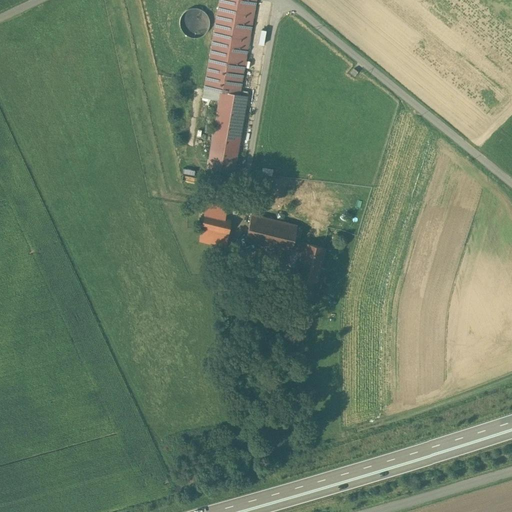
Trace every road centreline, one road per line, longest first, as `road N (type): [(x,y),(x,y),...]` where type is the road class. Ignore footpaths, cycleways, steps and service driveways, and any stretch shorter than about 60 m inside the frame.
road 1 (trunk): [(511,419),(204,511)]
road 2 (unclassified): [(285,0),(511,184)]
road 3 (trunk): [(248,511),(511,432)]
road 4 (unclassified): [(375,511),(511,470)]
